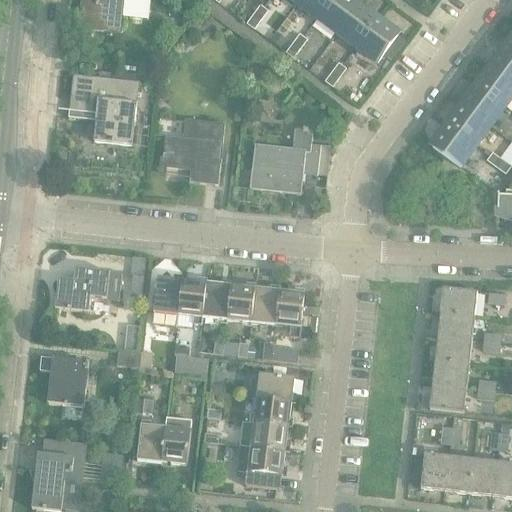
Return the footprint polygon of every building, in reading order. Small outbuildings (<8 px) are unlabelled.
[(81,0),(78,30),(122,35),(124,18),(148,21),(149,0),(81,0)] [(331,0),(301,0),(298,5),(317,19),(331,0)] [(356,8),(345,0),(331,0),(317,19),(337,34),(356,8)] [(423,0),(411,0),(411,1),(421,9),(426,2),(423,0)] [(260,7),(253,16),(261,22),(268,13),(260,7)] [(376,22),(356,8),(337,34),(357,48),(376,22)] [(261,22),(253,16),(246,26),(254,31),(261,22)] [(377,63),(396,37),(376,22),(357,48),(377,63)] [(299,36),(292,45),(300,51),(307,42),(299,36)] [(300,51),(292,45),(285,54),(293,60),(300,51)] [(511,54),(506,50),(491,70),(511,85),(511,54)] [(338,65),(331,74),(339,79),(346,70),(338,65)] [(511,85),(491,70),(477,89),(502,109),(511,95),(511,85)] [(339,79),(331,74),(324,83),(332,89),(339,79)] [(131,148),(138,84),(73,77),(69,113),(96,116),(93,143),(107,145),(106,148),(112,149),(112,146),(131,148)] [(477,89),(462,109),(488,128),(502,109),(477,89)] [(462,109),(448,128),(473,148),(488,128),(462,109)] [(218,187),(224,126),(185,121),(183,139),(165,137),(161,169),(190,172),(189,184),(218,187)] [(448,128),(433,148),(459,167),(473,148),(448,128)] [(327,173),(330,149),(308,146),(310,134),(292,133),(290,150),(254,147),(249,191),(300,197),(303,177),(317,178),(318,172),(327,173)] [(486,162),(495,169),(501,161),(492,155),(486,162)] [(501,161),(495,169),(505,176),(511,168),(501,161)] [(497,216),(511,216),(511,192),(509,192),(509,197),(498,196),(497,216)] [(132,259),(130,276),(132,276),(144,277),(146,260),(132,259)] [(58,282),(55,311),(88,315),(89,300),(118,303),(121,275),(81,271),(79,284),(58,282)] [(132,276),(130,297),(142,298),(144,277),(132,276)] [(178,317),(182,282),(157,279),(152,326),(177,329),(178,317)] [(206,285),(182,282),(178,317),(202,320),(206,285)] [(231,287),(206,285),(202,320),(227,322),(231,287)] [(255,290),(231,287),(227,322),(251,325),(255,290)] [(280,293),(255,290),(251,325),(275,328),(280,293)] [(443,291),(440,315),(474,319),(477,294),(443,291)] [(316,318),(317,311),(302,310),(304,295),(280,293),(275,328),(300,330),(302,316),(316,318)] [(487,306),(504,308),(505,297),(488,295),(487,306)] [(474,319),(440,315),(437,339),(471,343),(474,319)] [(483,335),(482,344),(499,346),(501,336),(483,335)] [(471,343),(437,339),(434,363),(468,367),(471,343)] [(215,342),(214,355),(223,356),(224,343),(215,342)] [(499,346),(482,344),(481,354),(498,356),(499,346)] [(239,345),(238,358),(247,359),(248,346),(239,345)] [(263,347),(262,361),(272,362),(273,349),(263,347)] [(298,352),(273,349),(272,362),(296,365),(298,352)] [(187,359),(188,351),(174,350),(173,357),(187,359)] [(154,354),(142,352),(142,356),(140,371),(140,374),(151,376),(154,354)] [(119,353),(117,369),(139,371),(140,371),(142,356),(140,355),(119,353)] [(204,378),(206,360),(187,359),(173,357),(171,375),(204,378)] [(50,374),(47,406),(83,410),(88,365),(41,360),(40,373),(50,374)] [(468,367),(434,363),(432,387),(466,391),(468,367)] [(274,370),(273,377),(286,379),(287,371),(287,370),(274,369),(274,370)] [(259,376),(256,401),(291,405),(294,380),(286,379),(273,377),(259,376)] [(478,383),(477,392),(494,394),(495,385),(478,383)] [(224,387),(211,386),(210,396),(223,397),(224,387)] [(466,391),(432,387),(429,411),(463,415),(466,391)] [(494,394),(477,392),(476,401),(493,402),(494,394)] [(291,405),(256,401),(253,425),(288,430),(291,405)] [(143,404),(142,415),(150,416),(151,404),(143,404)] [(222,412),(208,411),(207,420),(221,421),(222,412)] [(161,465),(166,420),(165,430),(140,427),(137,462),(161,465)] [(186,468),(191,423),(166,420),(161,465),(186,468)] [(288,430),(253,425),(250,450),(285,454),(288,430)] [(441,446),(450,447),(451,431),(442,430),(441,446)] [(460,432),(451,431),(450,447),(459,448),(460,432)] [(219,436),(205,435),(204,444),(218,446),(219,436)] [(488,452),(497,453),(499,436),(490,435),(488,452)] [(508,437),(499,436),(497,453),(506,454),(508,437)] [(285,454),(250,450),(245,488),(277,492),(278,478),(282,478),(285,454)] [(34,488),(31,511),(41,511),(60,511),(65,474),(72,475),(73,460),(38,456),(35,475),(30,477),(34,488)] [(420,490),(445,493),(449,459),(424,456),(420,490)] [(104,457),(101,484),(119,486),(123,459),(104,457)] [(472,462),(449,459),(445,493),(468,496),(472,462)] [(496,464),(472,462),(468,496),(492,498),(496,464)] [(511,465),(496,464),(492,498),(511,500),(511,465)]
